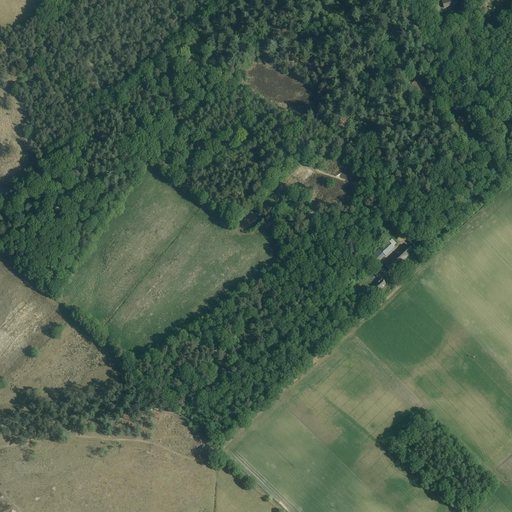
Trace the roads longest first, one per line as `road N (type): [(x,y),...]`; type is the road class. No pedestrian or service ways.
road 1 (track): [(283,267),(313,362),(413,268),(427,241)]
road 2 (track): [(0,448),(112,426),(183,453),(223,449)]
road 3 (track): [(511,168),(427,241),(408,238)]
